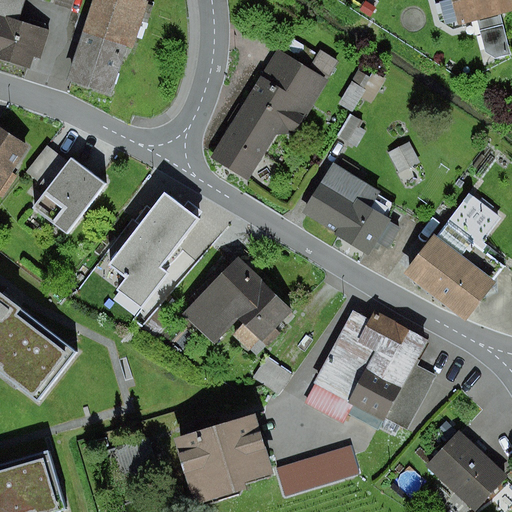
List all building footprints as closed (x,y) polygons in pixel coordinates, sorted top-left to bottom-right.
[(25,0),(0,0),(0,60),(29,69),(33,57),(40,59),(48,31),(19,21),(25,0)] [(54,0),(53,5),(70,10),(73,0),(54,0)] [(141,0),(92,0),(68,82),(111,94),(125,47),(133,49),(148,1),(146,1),(141,0)] [(497,0),(452,0),(459,24),(477,20),(485,52),(495,57),(511,53),(501,14),(497,0)] [(511,0),(497,0),(501,14),(511,11),(511,0)] [(327,80),(277,49),(232,124),(269,146),(276,135),(295,135),(327,80)] [(320,50),(311,65),(329,76),(338,61),(320,50)] [(360,97),(370,78),(358,71),(338,105),(351,112),(360,97)] [(360,97),(372,104),(385,79),(373,73),(370,78),(360,97)] [(349,114),(337,136),(357,147),(366,132),(359,128),(363,122),(349,114)] [(269,146),(232,124),(211,160),(248,181),(269,146)] [(0,201),(2,203),(19,178),(12,173),(29,146),(0,126),(0,201)] [(409,142),(388,153),(398,173),(419,163),(409,142)] [(26,172),(48,189),(68,162),(47,146),(26,172)] [(105,184),(71,159),(68,162),(48,189),(33,209),(66,234),(105,184)] [(381,192),(334,163),(303,214),(369,254),(377,241),(388,248),(401,228),(390,221),(391,219),(371,207),(381,192)] [(468,193),(446,223),(486,254),(491,247),(482,241),(500,218),(468,193)] [(125,277),(116,289),(141,308),(167,273),(158,266),(194,219),(164,196),(140,226),(110,266),(125,277)] [(486,254),(446,223),(407,273),(465,318),(504,268),(486,254)] [(270,289),(239,258),(184,315),(216,344),(240,320),(270,289)] [(293,311),(270,289),(240,320),(244,324),(233,336),(248,351),(249,350),(257,357),(281,333),(276,328),(293,311)] [(0,373),(39,403),(78,353),(71,348),(0,293),(0,373)] [(356,341),(368,319),(353,311),(302,404),(337,423),(344,411),(376,352),(356,341)] [(368,319),(356,341),(376,352),(344,411),(377,430),(384,417),(407,429),(436,376),(415,364),(428,341),(373,311),(368,319)] [(267,358),(252,378),(278,396),(292,375),(267,358)] [(252,417),(174,440),(194,506),(247,491),(245,483),(269,476),(252,417)] [(459,432),(426,467),(474,511),(507,476),(459,432)] [(144,441),(114,450),(123,476),(152,467),(144,441)] [(350,447),(276,468),(285,497),(359,476),(350,447)] [(0,511),(61,511),(65,511),(48,452),(0,466),(0,511)]
